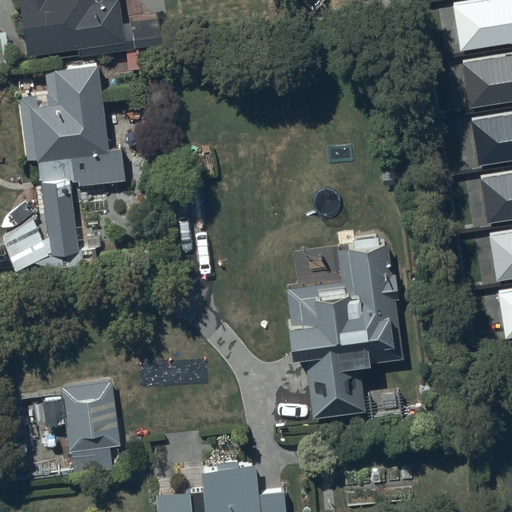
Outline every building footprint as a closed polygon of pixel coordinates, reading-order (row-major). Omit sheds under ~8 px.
[(98,5),(97,0),(92,1),(91,0),(19,0),(27,53),(125,40),(119,0),(107,0),(108,4),(98,5)] [(511,0),(472,0),(452,3),(460,51),(511,43),(511,0)] [(135,44),(160,43),(159,25),(134,27),(135,44)] [(511,52),(462,60),(469,109),(511,102),(511,52)] [(106,145),(96,62),(54,66),(55,69),(45,70),(47,92),(19,95),(26,159),(38,158),(47,234),(41,237),(34,219),(2,236),(14,270),(33,261),(51,267),(98,262),(96,244),(77,246),(70,181),(79,180),(80,183),(124,178),(120,143),(106,145)] [(511,111),(472,118),(479,166),(511,161),(511,111)] [(511,170),(480,175),(487,224),(511,220),(511,170)] [(511,229),(489,233),(496,281),(511,278),(511,229)] [(340,279),(287,285),(291,323),(288,324),(291,358),(304,356),(310,416),(363,411),(358,362),(401,358),(396,303),(398,303),(395,271),(392,271),(389,240),(377,242),(376,233),(355,235),(356,244),(337,246),(340,279)] [(511,288),(498,291),(505,339),(511,337),(511,288)] [(112,377),(61,384),(62,395),(43,397),(46,423),(65,421),(68,450),(71,450),(74,473),(112,468),(110,446),(119,445),(112,377)] [(202,489),(155,491),(156,511),(286,511),(285,488),(258,489),(256,462),(238,463),(237,459),(216,460),(216,468),(200,469),(202,489)]
